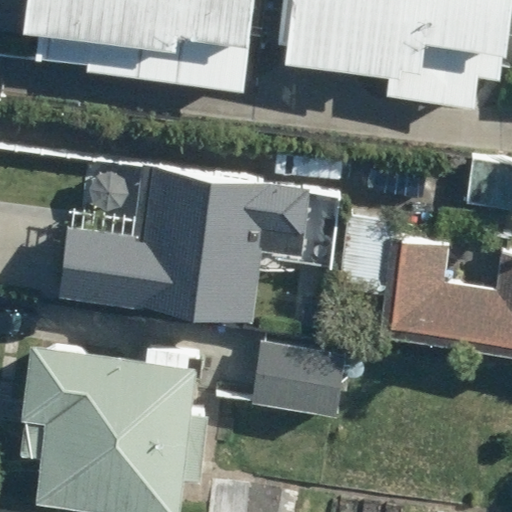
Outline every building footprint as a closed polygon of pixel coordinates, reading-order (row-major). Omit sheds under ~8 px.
[(58,75),(241,87),(246,0),(24,0),(23,29),(60,32),(58,75)] [(498,77),(503,0),(284,0),(280,60),(390,69),(387,96),(473,103),(475,75),(498,77)] [(53,301),(253,321),(262,232),(301,236),(307,178),(150,162),(142,237),(60,229),(53,301)] [(445,280),(449,243),(395,238),(398,218),(347,212),(339,288),(388,294),(385,323),(511,337),(511,250),(502,250),(498,286),(445,280)] [(259,337),(251,399),(336,410),(344,348),(259,337)] [(175,511),(181,475),(199,478),(208,412),(190,409),(196,365),(30,342),(15,453),(37,456),(31,501),(111,511),(175,511)]
